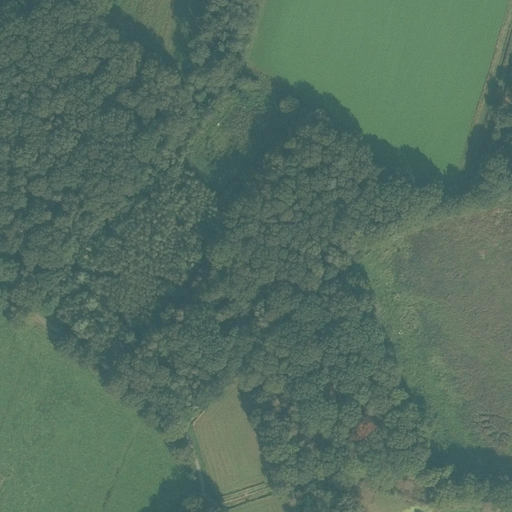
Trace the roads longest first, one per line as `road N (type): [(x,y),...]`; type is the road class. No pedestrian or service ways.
road 1 (track): [(186,425),(394,223),(473,198),(511,71)]
road 2 (track): [(511,504),(347,472),(203,504)]
